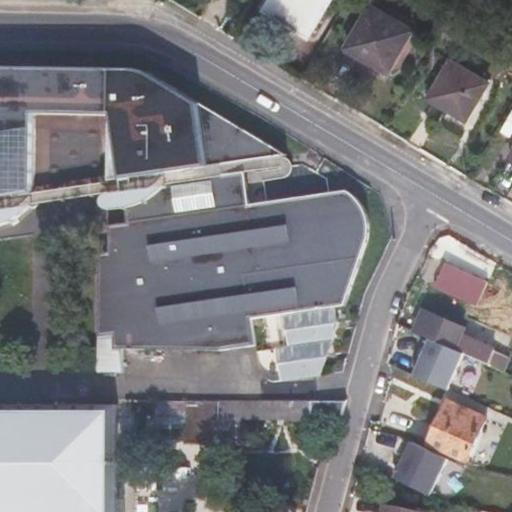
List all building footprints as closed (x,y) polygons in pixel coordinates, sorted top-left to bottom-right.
[(333,0),(269,0),(267,5),(314,34),(333,0)] [(413,29),(372,4),(348,45),(389,69),(413,29)] [(489,80),(451,57),(429,95),(467,118),(489,80)] [(0,227),(3,227),(16,222),(23,218),(29,215),(36,209),(125,198),(126,199),(130,228),(129,229),(112,232),(111,260),(101,262),(99,319),(99,379),(123,379),(124,357),(219,361),(255,357),(252,329),(296,324),(301,357),(285,359),(289,389),(326,385),(329,383),(328,377),(326,376),(325,367),(330,366),(329,359),(330,355),(332,352),(339,352),(338,336),(343,335),(341,318),(356,316),(362,297),(368,276),(373,264),(375,252),(377,240),(375,232),(372,223),(367,217),(361,209),(356,204),(351,201),(253,213),(247,170),(211,175),(210,173),(202,107),(157,78),(151,76),(140,72),(131,71),(0,67),(0,227)] [(448,262),(438,289),(478,308),(490,281),(448,262)] [(464,355),(485,364),(491,350),(464,336),(466,330),(426,311),(417,334),(430,340),(464,355)] [(464,355),(430,340),(413,376),(448,391),(464,355)] [(446,403),(442,410),(459,418),(463,411),(446,403)] [(0,405),(0,511),(115,511),(118,408),(0,405)] [(271,424),(272,408),(186,406),(185,447),(197,448),(218,448),(243,449),(244,423),(271,424)] [(330,409),(272,408),(271,424),(330,425),(342,426),(347,409),(330,409)] [(459,418),(442,410),(426,443),(468,462),(486,422),(463,411),(459,418)] [(395,480),(430,497),(447,462),(412,445),(395,480)]
